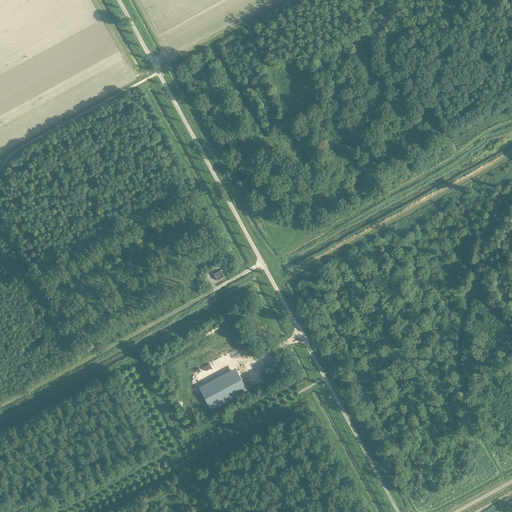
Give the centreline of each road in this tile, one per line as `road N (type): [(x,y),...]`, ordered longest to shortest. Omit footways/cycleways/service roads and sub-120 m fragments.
road 1 (unclassified): [(397,511),(116,0)]
road 2 (track): [(127,361),(0,432)]
